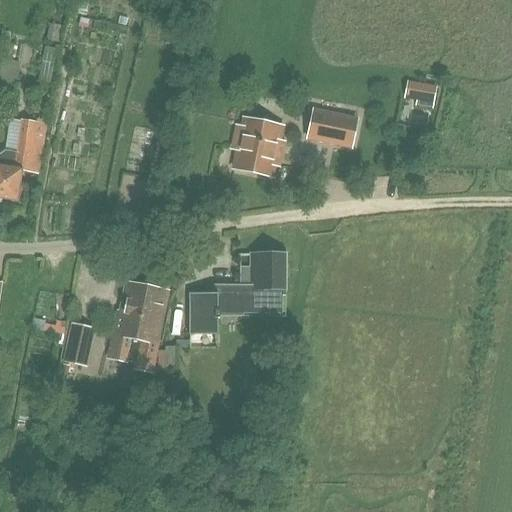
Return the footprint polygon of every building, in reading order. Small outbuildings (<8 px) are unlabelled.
[(19,72),(0,68),(0,89),(15,92),(19,72)] [(431,108),(435,88),(419,85),(416,105),(431,108)] [(356,121),(313,112),(308,138),(351,147),(356,121)] [(233,169),(271,177),(275,158),(279,159),(282,143),(278,142),(282,127),(244,119),(242,128),(237,127),(232,149),(237,150),(233,169)] [(29,172),(34,140),(35,124),(23,122),(21,138),(19,152),(3,150),(0,152),(0,199),(17,202),(22,171),(29,172)] [(220,310),(220,301),(244,302),(244,313),(284,314),(284,296),(288,296),(288,294),(285,294),(285,290),(288,290),(289,255),(248,254),(248,256),(254,256),(254,275),(257,275),(257,287),(225,287),(224,288),(229,288),(229,293),(192,292),(191,334),(197,334),(197,333),(219,334),(219,318),(222,318),(222,310),(220,310)] [(150,367),(166,293),(127,284),(121,313),(118,312),(110,352),(134,357),(133,363),(150,367)] [(85,366),(93,330),(72,326),(64,362),(85,366)]
